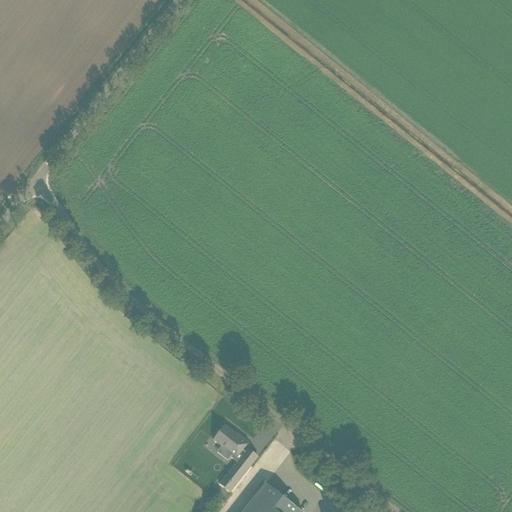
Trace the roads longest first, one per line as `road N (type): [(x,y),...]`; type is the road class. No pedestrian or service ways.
road 1 (unclassified): [(393,511),(138,309),(38,186)]
road 2 (unclassified): [(38,186),(186,0)]
